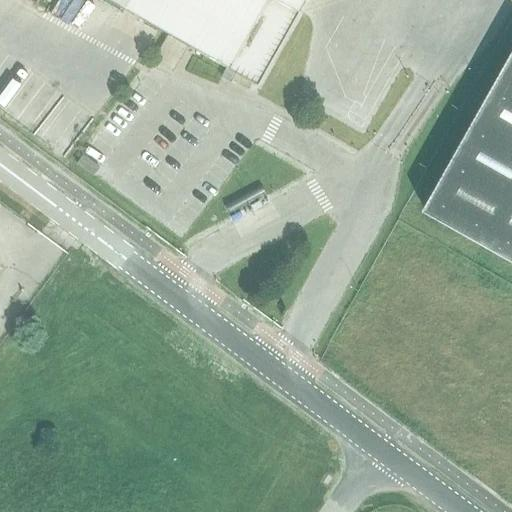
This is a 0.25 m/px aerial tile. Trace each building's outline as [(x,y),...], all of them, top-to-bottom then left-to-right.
[(104,0),(225,68),(220,77),(229,82),(235,73),(254,84),(301,0),(104,0)] [(511,60),(427,213),(511,260),(511,60)] [(364,121),(376,98),(365,93),(353,116),(364,121)] [(82,155),(76,163),(92,175),(99,167),(82,155)] [(266,187),(226,204),(236,227),(276,210),(266,187)]
